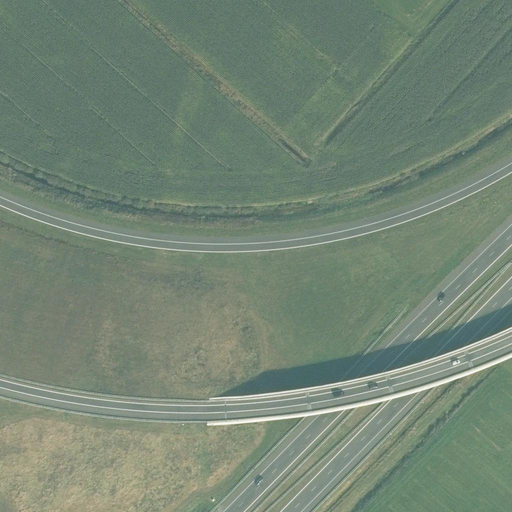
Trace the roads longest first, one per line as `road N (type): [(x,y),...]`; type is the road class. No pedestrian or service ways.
road 1 (motorway): [(511,166),(417,213),(280,245),(142,242),(0,202)]
road 2 (motorway): [(0,386),(142,409),(282,406),(393,385),(511,342)]
road 3 (motorway): [(511,234),(234,511)]
road 4 (motorway): [(291,511),(511,287)]
